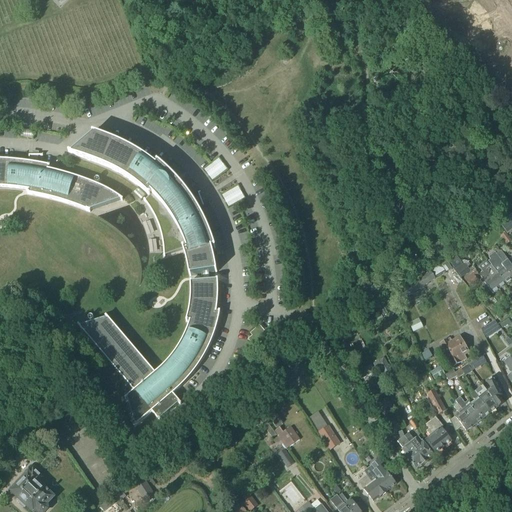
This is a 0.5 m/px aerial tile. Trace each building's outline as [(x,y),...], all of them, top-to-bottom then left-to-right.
[(456,28),(451,29),(455,42),(459,41),(464,55),(505,43),(503,37),(511,33),(511,0),(496,0),(497,2),(499,8),(454,21),(456,28)] [(144,158),(132,150),(119,144),(106,138),(93,134),(92,135),(92,136),(71,154),(69,154),(69,155),(83,159),(98,164),(112,171),(125,178),(137,187),(149,197),(144,200),(143,201),(150,209),(155,218),(159,228),(162,238),(163,248),(163,253),(163,258),(165,258),(165,257),(183,250),(187,264),(189,277),(191,277),(215,273),(215,274),(217,273),(215,261),(212,250),(214,249),(214,250),(215,249),(215,248),(211,235),(205,222),(199,210),(196,205),(197,204),(196,202),(195,201),(193,201),(191,198),(181,185),(170,173),(158,163),(157,164),(156,166),(144,158)] [(204,171),(212,181),(226,170),(218,160),(204,171)] [(25,163),(5,161),(0,161),(0,188),(14,190),(29,192),(28,194),(27,194),(27,195),(43,198),(59,202),(75,207),(90,213),(90,212),(121,201),(122,202),(123,201),(110,193),(97,187),(95,186),(80,179),(64,175),(48,171),(49,169),(50,169),(50,167),(42,166),(36,165),(35,163),(34,162),(32,163),(31,164),(25,163)] [(222,196),(229,208),(244,199),(238,188),(222,196)] [(499,224),(507,235),(511,231),(504,221),(499,224)] [(501,237),(507,245),(511,242),(506,233),(501,237)] [(511,282),(511,281),(511,266),(501,252),(496,255),(500,260),(499,260),(503,266),(501,268),(503,270),(511,282)] [(463,265),(456,255),(449,261),(463,281),(474,273),(476,272),(473,267),(469,270),(465,264),(463,265)] [(505,287),(511,282),(503,270),(501,268),(503,266),(499,260),(490,267),(497,275),(505,287)] [(482,272),(482,273),(483,274),(486,278),(488,277),(490,280),(499,292),(505,287),(497,275),(490,267),(486,262),(479,268),(482,272)] [(471,289),(479,283),(476,279),(479,276),(476,272),(474,273),(464,280),(471,289)] [(419,281),(424,287),(436,280),(431,273),(419,281)] [(487,291),(488,290),(492,296),(499,292),(490,280),(488,277),(486,278),(483,274),(482,273),(478,275),(480,277),(479,277),(482,280),(480,282),(482,284),(482,286),(485,291),(487,291)] [(458,276),(454,279),(458,285),(462,282),(458,276)] [(126,401),(127,400),(135,426),(133,428),(134,429),(152,414),(160,424),(162,423),(160,422),(180,405),(181,407),(182,406),(173,396),(177,393),(180,390),(183,387),(186,383),(189,380),(192,377),(195,373),(197,370),(200,366),(202,362),(204,358),(206,355),(208,351),(210,347),(212,343),(213,338),(215,334),(216,330),(217,326),(218,322),(219,317),(220,313),(219,313),(216,313),(217,306),(218,299),(218,291),(218,288),(218,281),(216,281),(191,283),(191,282),(190,283),(190,286),(190,293),(190,296),(190,303),(189,309),(188,313),(188,316),(186,323),(187,323),(187,322),(189,323),(188,327),(187,331),(185,335),(183,339),(181,342),(179,346),(177,350),(175,353),(172,357),(170,360),(167,363),(164,366),(161,369),(158,372),(155,375),(106,317),(105,318),(106,319),(80,327),(79,326),(78,326),(134,393),(125,400),(126,401)] [(400,303),(424,287),(419,281),(396,296),(400,303)] [(363,315),(348,323),(351,328),(366,321),(363,315)] [(413,333),(423,328),(419,320),(409,324),(413,333)] [(257,342),(257,341),(266,334),(259,327),(250,335),(252,337),(257,342)] [(348,327),(339,331),(343,341),(353,337),(348,327)] [(260,345),(257,341),(257,342),(252,337),(248,341),(255,349),(260,345)] [(446,357),(464,346),(461,339),(451,344),(449,340),(440,345),(446,357)] [(446,357),(452,368),(466,361),(463,357),(469,354),(464,346),(446,357)] [(300,365),(316,357),(310,347),(295,356),(300,365)] [(425,362),(432,357),(428,351),(421,355),(425,362)] [(480,368),(487,364),(483,357),(476,361),(480,368)] [(380,369),(384,376),(392,372),(384,358),(373,364),(377,371),(380,369)] [(445,376),(441,367),(430,372),(435,381),(445,376)] [(369,368),(358,374),(361,381),(373,374),(369,368)] [(459,378),(464,375),(461,370),(454,374),(456,378),(456,377),(457,379),(459,378)] [(456,378),(454,374),(453,372),(445,376),(448,382),(456,378)] [(485,395),(497,409),(503,404),(499,400),(501,398),(493,379),(486,384),(491,390),(487,393),(485,395)] [(490,415),(497,409),(485,395),(487,393),(482,387),(474,394),(479,400),(478,401),(490,415)] [(427,395),(438,416),(446,412),(434,391),(427,395)] [(478,401),(479,400),(474,394),(470,397),(475,403),(471,406),(482,421),(490,415),(478,401)] [(471,406),(468,402),(465,404),(460,398),(455,402),(458,406),(474,427),(482,421),(471,406)] [(459,415),(455,419),(451,422),(455,432),(462,427),(466,433),(474,427),(458,406),(454,409),(459,415)] [(266,414),(276,428),(282,424),(272,410),(266,414)] [(436,455),(452,443),(442,430),(444,428),(436,419),(427,426),(430,430),(427,432),(431,437),(426,441),(436,455)] [(409,423),(414,432),(419,429),(414,420),(409,423)] [(272,439),(276,437),(267,424),(263,427),(272,439)] [(318,434),(330,452),(340,445),(329,427),(318,434)] [(42,428),(32,436),(41,446),(50,439),(42,428)] [(300,441),(291,428),(283,433),(279,428),(274,432),(286,450),(300,441)] [(405,456),(404,456),(416,471),(422,466),(425,464),(405,438),(404,437),(402,432),(398,434),(401,441),(398,443),(403,450),(401,451),(405,456)] [(237,443),(231,434),(224,439),(228,444),(231,447),(237,443)] [(408,435),(404,437),(405,438),(425,464),(427,463),(426,462),(433,457),(419,438),(414,442),(408,435)] [(277,456),(287,469),(295,464),(285,451),(284,451),(281,446),(275,450),(278,455),(277,456)] [(382,487),(387,493),(396,486),(386,473),(380,478),(379,476),(377,478),(378,479),(377,480),(369,469),(363,473),(367,477),(372,484),(370,486),(373,489),(374,488),(377,491),(382,487)] [(36,511),(46,511),(49,510),(46,507),(53,499),(38,485),(43,480),(33,471),(11,493),(30,511),(35,511),(36,511)] [(338,483),(345,478),(340,471),(333,477),(338,483)] [(373,504),(387,493),(382,487),(377,491),(374,488),(373,489),(370,486),(372,484),(367,477),(358,484),(373,504)] [(146,504),(136,491),(128,497),(138,510),(146,504)] [(249,494),(240,500),(249,511),(252,511),(259,507),(249,494)] [(345,499),(342,495),(338,498),(337,496),(336,497),(348,511),(359,511),(351,501),(348,503),(345,499)] [(337,511),(348,511),(336,497),(330,502),(337,511)] [(302,508),(305,511),(313,511),(314,511),(308,503),(302,508)]
